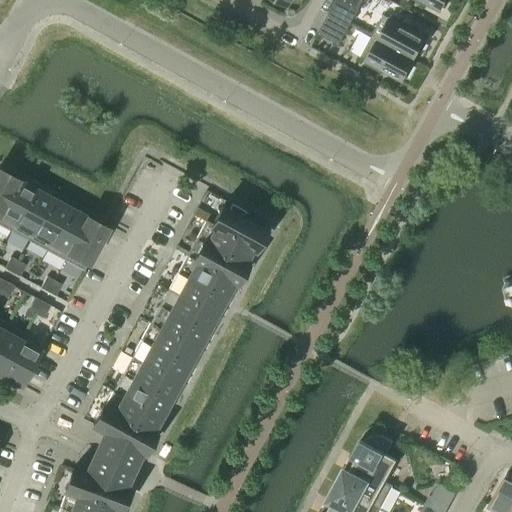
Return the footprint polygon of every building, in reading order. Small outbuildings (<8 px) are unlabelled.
[(422,0),(440,10),(442,6),(445,7),(448,0),(422,0)] [(329,13),(350,24),(356,13),(334,2),(329,13)] [(350,24),(329,13),(323,23),(344,35),(350,24)] [(383,15),(371,36),(414,57),(416,53),(419,55),(426,43),(422,41),(424,37),(400,24),(401,21),(391,15),(389,18),(383,15)] [(414,57),(371,36),(360,57),(366,60),(365,63),(375,69),(377,66),(402,79),(404,76),(407,77),(413,65),(410,64),(414,57)] [(0,206),(15,179),(0,170),(0,206)] [(33,188),(15,179),(0,206),(0,225),(10,231),(33,188)] [(51,198),(33,188),(10,231),(28,240),(51,198)] [(69,208),(51,198),(28,240),(46,250),(69,208)] [(220,206),(211,223),(211,224),(251,246),(250,247),(254,249),(264,230),(247,221),(251,214),(231,204),(227,210),(220,206)] [(87,217),(69,208),(46,250),(64,260),(87,217)] [(87,217),(64,260),(83,270),(106,228),(87,217)] [(211,224),(211,223),(205,219),(185,256),(232,281),(236,283),(246,264),(242,262),(250,247),(251,246),(211,224)] [(11,272),(17,260),(10,256),(4,268),(11,272)] [(232,281),(185,256),(168,287),(215,313),(232,281)] [(17,260),(11,272),(19,276),(25,265),(17,260)] [(47,292),(53,280),(46,276),(40,287),(47,292)] [(53,280),(47,292),(55,296),(61,284),(53,280)] [(6,282),(0,292),(0,293),(7,297),(13,286),(6,282)] [(215,313),(168,287),(150,321),(197,346),(215,313)] [(36,313),(42,301),(35,297),(28,309),(36,313)] [(49,305),(42,301),(36,313),(43,317),(49,305)] [(197,346),(150,321),(131,356),(178,381),(197,346)] [(7,323),(0,335),(0,374),(2,375),(25,333),(7,323)] [(25,333),(2,375),(21,385),(44,343),(25,333)] [(178,381),(131,356),(114,388),(160,413),(178,381)] [(66,490),(60,507),(72,511),(114,511),(115,509),(119,510),(127,490),(135,472),(144,453),(154,434),(150,432),(160,413),(114,388),(104,406),(102,405),(92,424),(100,429),(90,450),(81,472),(72,469),(64,489),(66,490)] [(364,442),(360,439),(350,459),(348,458),(346,461),(384,482),(385,481),(397,459),(386,454),(393,441),(384,436),(382,435),(380,434),(377,434),(374,434),(372,435),(371,435),(368,437),(367,438),(366,439),(364,442)] [(384,482),(346,461),(344,465),(346,466),(336,485),(380,508),(393,486),(385,481),(384,482)] [(502,511),(511,511),(511,475),(507,473),(490,505),(502,511)] [(324,502),(322,506),(334,511),(378,511),(380,508),(336,485),(328,500),(326,503),(324,502)] [(429,495),(424,504),(438,511),(445,511),(449,506),(448,505),(429,495)]
